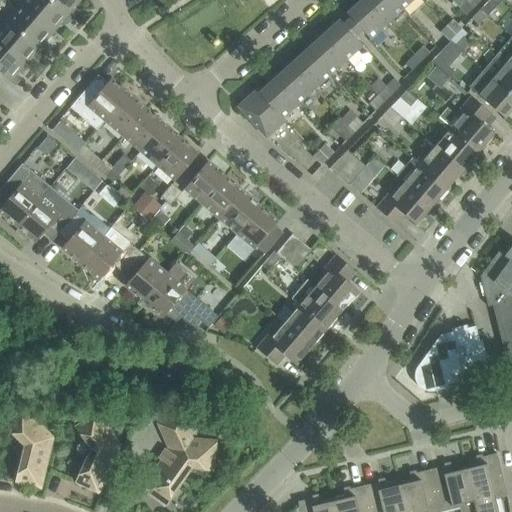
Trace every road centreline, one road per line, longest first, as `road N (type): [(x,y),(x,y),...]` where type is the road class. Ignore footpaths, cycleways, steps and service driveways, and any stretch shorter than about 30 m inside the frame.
road 1 (residential): [(418,290),(195,97)]
road 2 (residential): [(0,162),(119,21)]
road 3 (unclassified): [(241,511),(365,376)]
road 4 (residential): [(365,376),(410,413),(430,416),(502,397)]
road 5 (unclassified): [(418,290),(511,171)]
road 6 (residential): [(130,332),(0,261)]
road 7 (residential): [(195,97),(303,0)]
